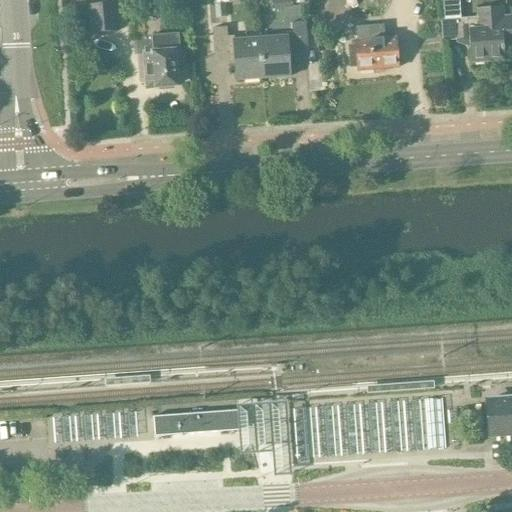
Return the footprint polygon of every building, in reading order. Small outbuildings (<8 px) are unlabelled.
[(117,32),(114,4),(86,7),(89,35),(117,32)] [(503,45),(511,44),(511,31),(511,17),(502,18),(501,8),(476,10),(477,18),(455,20),(456,41),(469,40),(471,63),(504,61),(503,45)] [(71,27),(81,26),(80,18),(70,19),(71,27)] [(259,39),(262,80),(289,78),(287,49),(306,48),(305,23),(291,24),(291,35),(285,35),(285,38),(259,39)] [(357,73),(398,69),(395,39),(383,40),(382,26),(355,29),(356,42),(354,42),(357,73)] [(235,82),(262,80),(259,39),(234,41),(233,38),(226,39),(226,28),(211,29),(213,55),(233,53),(235,82)] [(148,54),(144,54),(147,88),(176,86),(173,53),(180,52),(179,34),(151,37),(151,45),(147,45),(148,54)] [(511,399),(487,402),(490,437),(511,435),(511,399)] [(237,412),(236,412),(152,418),(153,438),(239,432),(237,412)]
